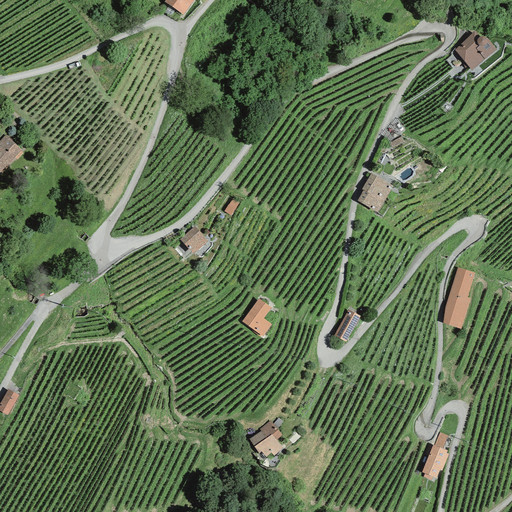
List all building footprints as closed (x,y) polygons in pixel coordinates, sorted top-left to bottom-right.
[(165,0),(164,2),(183,15),(193,0),(165,0)] [(474,31),(455,50),(472,71),(496,50),(487,38),(486,38),(485,38),(484,37),(483,36),(481,36),(480,37),(474,31)] [(6,135),(0,140),(0,171),(21,150),(6,135)] [(392,186),(371,174),(356,200),(377,212),(392,186)] [(231,216),(241,202),(233,197),(224,211),(231,216)] [(193,254),(208,240),(194,226),(180,240),(193,254)] [(458,268),(444,317),(452,319),(450,325),(462,328),(471,297),(467,296),(474,273),(458,268)] [(270,306),(258,297),(240,320),(263,336),(272,324),(263,317),(270,306)] [(349,337),(361,310),(348,305),(337,332),(349,337)] [(8,388),(0,402),(0,410),(8,414),(19,394),(8,388)] [(285,439),(269,419),(246,436),(262,457),(285,439)] [(432,446),(428,444),(425,454),(429,455),(423,472),(438,477),(440,470),(442,470),(448,453),(446,452),(447,450),(433,444),(432,446)]
